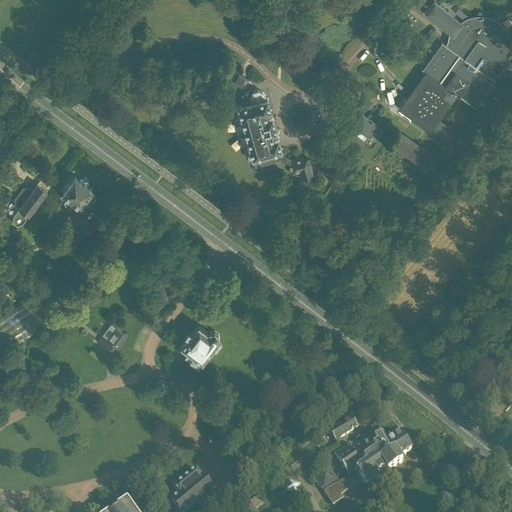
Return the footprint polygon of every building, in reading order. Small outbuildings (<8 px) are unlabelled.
[(464,25),(434,1),(425,13),(455,38),(454,39),(452,38),(448,43),(450,44),(449,47),(441,41),(440,42),(442,43),(423,69),(422,68),(421,69),(426,72),(408,98),(407,97),(398,109),(399,109),(400,108),(431,130),(430,131),(431,130),(447,141),(454,131),(438,120),(437,119),(455,93),(476,108),(476,107),(475,106),(494,80),(495,81),(496,80),(490,76),(496,68),(500,70),(508,58),(505,56),(510,49),(503,43),(508,36),(501,31),(503,27),(480,10),(472,21),(469,19),(464,25)] [(62,57),(69,52),(66,48),(59,53),(62,57)] [(239,74),(234,83),(241,87),(246,78),(239,74)] [(266,97),(265,95),(262,91),(257,89),(243,94),(241,97),(243,104),(239,105),(238,105),(238,107),(241,117),(241,118),(242,118),(249,144),(248,144),(249,146),(252,156),(252,157),(254,165),(279,158),(288,165),(291,173),(299,171),(301,179),(313,175),(308,158),(300,161),(299,158),(291,160),(281,154),(280,150),(282,149),(282,147),(281,148),(278,137),(279,137),(278,136),(276,128),(273,129),(268,111),(269,110),(270,111),(271,110),(271,109),(270,109),(267,99),(268,98),(267,97),(266,97)] [(370,120),(363,115),(362,114),(362,115),(350,132),(349,133),(350,134),(350,133),(363,142),(376,124),(371,121),(372,119),(371,119),(370,120)] [(423,167),(432,155),(399,132),(391,143),(423,167)] [(61,189),(64,191),(60,196),(65,200),(64,200),(64,201),(65,202),(65,203),(66,203),(68,205),(69,205),(70,206),(71,205),(72,205),(77,208),(81,202),(88,207),(91,207),(98,198),(97,196),(90,190),(91,189),(92,188),(91,187),(87,185),(90,180),(83,175),(79,179),(75,176),(76,176),(75,175),(74,176),(72,174),(61,189)] [(340,174),(336,179),(341,183),(345,178),(340,174)] [(47,191),(37,183),(32,190),(29,188),(23,187),(14,199),(17,205),(20,207),(19,208),(20,208),(14,216),(13,222),(18,225),(23,223),(29,215),(47,191)] [(359,267),(364,262),(358,256),(353,261),(359,267)] [(0,356),(2,355),(8,351),(46,325),(32,304),(28,298),(0,316),(0,356)] [(71,312),(65,320),(72,325),(78,317),(71,312)] [(113,352),(121,341),(126,335),(111,324),(98,341),(113,352)] [(208,333),(198,325),(192,334),(188,332),(185,336),(187,338),(181,346),(188,351),(185,356),(198,366),(201,361),(202,362),(208,353),(211,349),(215,353),(222,345),(217,341),(219,339),(219,334),(214,331),(210,331),(208,333)] [(0,384),(0,385),(10,379),(8,376),(0,381),(0,384)] [(335,442),(358,428),(351,418),(329,431),(335,442)] [(387,445),(376,429),(360,439),(359,439),(357,441),(356,441),(356,442),(350,445),(350,446),(347,448),(347,447),(346,448),(334,456),(348,477),(324,493),(333,507),(343,500),(340,497),(362,482),(369,492),(380,484),(375,477),(385,470),(387,472),(386,472),(387,474),(402,464),(401,463),(399,460),(409,454),(410,454),(411,453),(400,436),(398,437),(399,437),(393,441),(393,440),(392,441),(393,441),(387,445)] [(294,474),(307,463),(304,460),(300,455),(297,452),(285,462),(288,466),(283,470),(288,476),(292,472),(294,474)] [(201,476),(195,469),(174,487),(179,494),(171,501),(179,511),(185,511),(197,502),(203,509),(218,497),(212,490),(213,490),(202,476),(201,476)] [(282,480),(277,496),(283,498),(285,494),(295,498),(299,486),(289,482),(282,480)] [(250,498),(246,493),(244,494),(243,493),(235,499),(244,511),(257,511),(256,510),(264,504),(258,496),(250,502),(248,500),(250,498)] [(128,503),(127,502),(126,503),(126,502),(118,508),(118,509),(117,509),(118,510),(117,510),(118,511),(116,511),(115,511),(114,511),(113,511),(112,511),(134,511),(128,503)]
